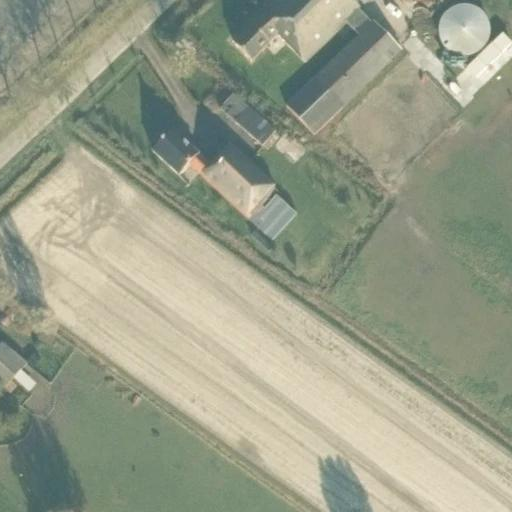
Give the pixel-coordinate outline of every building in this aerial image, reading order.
[(234,46),(250,63),(278,36),(304,63),(345,23),(359,37),(286,109),(314,137),(401,52),(350,0),(277,0),(270,7),(271,9),(234,46)] [(466,57),(498,38),(477,3),(446,22),(466,57)] [(282,138),(234,96),(220,111),(268,153),(282,138)] [(172,132),(152,153),(179,178),(190,167),(246,220),(259,205),(275,188),(230,145),(209,167),(172,132)] [(259,205),(246,220),(272,244),(297,217),(277,198),(265,211),(259,205)] [(0,348),(0,387),(4,391),(26,366),(3,345),(0,348)]
